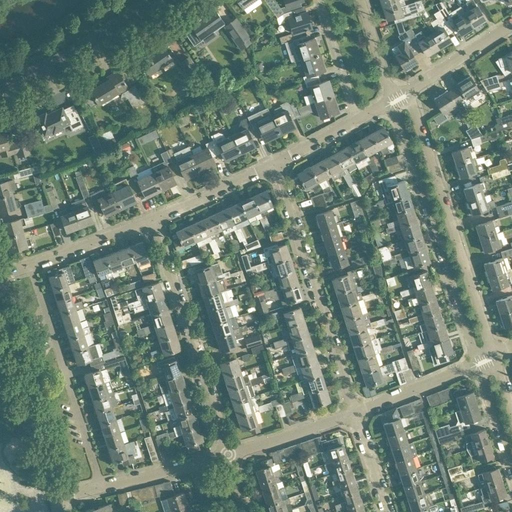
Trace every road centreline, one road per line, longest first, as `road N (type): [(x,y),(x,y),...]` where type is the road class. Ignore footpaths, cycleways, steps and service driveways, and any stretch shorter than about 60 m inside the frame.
road 1 (residential): [(492,355),(413,108),(397,96)]
road 2 (residential): [(397,96),(396,118),(476,362)]
road 3 (residential): [(353,412),(274,164)]
road 4 (unclassified): [(228,455),(152,219)]
road 5 (unknown): [(33,264),(102,486)]
road 6 (residential): [(54,497),(0,310)]
road 7 (tertiary): [(0,87),(153,0)]
road 8 (residential): [(0,275),(152,219)]
road 9 (residential): [(54,497),(192,464)]
road 10 (residential): [(274,164),(397,96)]
road 11 (residential): [(397,96),(511,23)]
road 12 (residential): [(152,219),(274,164)]
road 13 (residential): [(353,412),(476,362)]
road 14 (residential): [(228,455),(353,412)]
road 15 (unknown): [(350,122),(310,0)]
